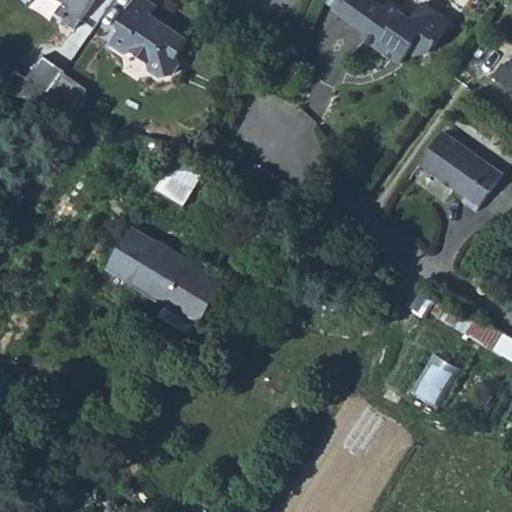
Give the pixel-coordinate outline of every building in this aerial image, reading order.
[(95,0),(63,0),(69,4),(67,8),(83,19),(95,0)] [(179,56),(190,40),(153,16),(159,7),(147,0),(136,0),(120,23),(121,30),(113,44),(127,53),(137,51),(152,61),(154,71),(162,76),(175,74),(180,65),(179,56)] [(393,56),(403,63),(410,53),(415,56),(432,52),(453,22),(426,3),(413,20),(390,3),(387,7),(377,0),(349,0),(339,14),(368,35),(365,39),(392,58),(393,56)] [(35,48),(23,70),(35,76),(47,54),(35,48)] [(47,58),(36,79),(20,70),(13,83),(78,117),(96,83),(47,58)] [(504,63),(494,77),(511,89),(511,61),(509,66),(504,63)] [(220,137),(226,124),(217,119),(210,133),(220,137)] [(464,200),(478,210),(504,173),(445,131),(421,164),(467,196),(464,200)] [(205,173),(176,156),(168,172),(196,188),(205,173)] [(168,304),(202,324),(227,282),(211,273),(202,268),(135,227),(110,268),(168,304)] [(202,268),(211,273),(215,265),(207,260),(202,268)] [(161,317),(194,337),(202,324),(168,304),(161,317)] [(480,338),(511,358),(511,338),(488,324),(480,338)] [(439,353),(418,391),(441,404),(463,367),(439,353)] [(0,402),(6,409),(26,390),(0,363),(0,402)] [(28,428),(0,408),(0,433),(16,444),(28,428)]
